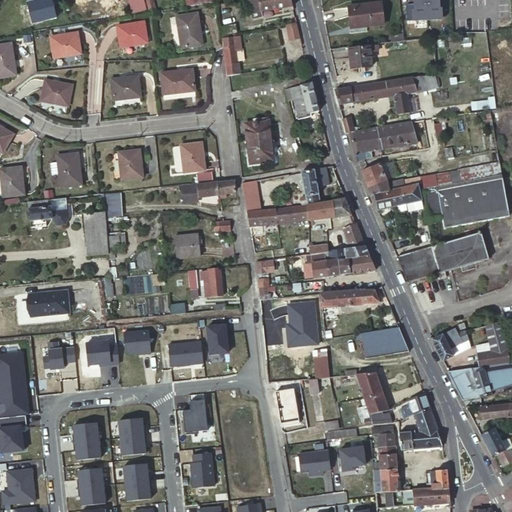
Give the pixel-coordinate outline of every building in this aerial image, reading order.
[(147,9),(145,0),(130,0),(132,11),(147,9)] [(148,0),(151,12),(156,12),(158,11),(155,0),(148,0)] [(262,12),(280,9),(278,0),(249,0),(253,18),(263,17),(262,12)] [(278,0),(280,9),(294,6),(292,0),(278,0)] [(384,24),(381,2),(348,5),(351,28),(384,24)] [(204,45),(200,14),(179,17),(183,48),(204,45)] [(150,42),(146,21),(118,26),(121,47),(150,42)] [(298,23),(287,24),(291,41),(301,39),(298,23)] [(234,25),(221,27),(222,35),(235,33),(234,25)] [(82,53),(78,32),(66,34),(58,35),(51,37),(54,58),(82,53)] [(391,41),(404,40),(403,33),(391,34),(391,41)] [(235,36),(228,38),(228,45),(236,44),(235,36)] [(228,38),(223,38),(224,46),(227,74),(229,74),(239,72),(236,44),(228,45),(228,38)] [(0,73),(15,71),(12,45),(0,46),(0,73)] [(370,52),(370,46),(350,48),(352,68),(372,66),(370,52)] [(196,91),(193,70),(161,73),(164,95),(196,91)] [(436,89),(434,74),(416,77),(418,91),(436,89)] [(141,97),(138,75),(111,78),(113,100),(141,97)] [(416,77),(340,89),(335,90),(339,104),(395,95),(399,114),(411,112),(408,93),(418,91),(416,77)] [(68,107),(72,85),(45,79),(41,101),(68,107)] [(313,82),(312,82),(290,87),(298,119),(312,116),(311,112),(316,111),(320,110),(313,82)] [(476,103),(477,112),(490,110),(489,102),(476,103)] [(312,116),(298,119),(299,126),(313,123),(312,118),(317,117),(316,111),(311,112),(312,116)] [(440,116),(433,118),(437,138),(443,137),(440,116)] [(346,133),(351,132),(357,131),(357,128),(353,128),(350,117),(343,119),(346,133)] [(269,149),(266,120),(245,122),(250,161),(273,159),(273,148),(269,149)] [(413,121),(376,128),(381,149),(417,143),(413,121)] [(0,150),(3,152),(14,134),(0,125),(0,150)] [(376,128),(366,130),(371,151),(381,149),(376,128)] [(357,131),(351,132),(356,156),(358,161),(367,158),(372,157),(371,151),(366,130),(357,131)] [(204,170),(201,141),(180,144),(183,172),(204,170)] [(179,145),(173,146),(175,165),(181,164),(179,145)] [(302,149),(305,160),(306,163),(320,159),(317,146),(302,149)] [(142,177),(139,149),(117,151),(120,179),(142,177)] [(80,184),(78,156),(56,158),(59,186),(80,184)] [(380,163),(362,171),(365,179),(383,172),(384,172),(380,164),(380,163)] [(478,180),(502,175),(500,163),(476,167),(478,180)] [(23,193),(20,166),(0,168),(0,188),(1,195),(23,193)] [(315,169),(318,186),(330,185),(327,167),(315,169)] [(478,180),(476,167),(460,170),(462,182),(478,180)] [(306,197),(307,204),(318,202),(320,202),(318,186),(315,169),(301,172),(305,196),(306,197)] [(439,187),(462,182),(460,170),(436,175),(439,187)] [(368,186),(387,179),(384,172),(383,172),(365,179),(368,186)] [(403,188),(418,184),(421,184),(422,190),(424,190),(439,187),(436,175),(419,178),(404,181),(404,180),(390,182),(391,185),(389,185),(388,181),(387,179),(368,186),(371,195),(374,195),(374,194),(389,191),(403,188)] [(439,187),(424,190),(430,219),(442,217),(444,229),(446,229),(446,228),(509,216),(502,175),(478,180),(462,182),(439,187)] [(217,182),(218,195),(218,199),(225,199),(225,195),(234,191),(234,180),(217,182)] [(197,197),(218,195),(217,182),(196,184),(195,182),(181,184),(182,203),(193,202),(197,197)] [(424,209),(421,200),(418,184),(403,188),(406,203),(407,203),(409,212),(424,209)] [(406,203),(403,188),(389,191),(393,206),(399,205),(406,203)] [(118,191),(100,193),(103,200),(119,198),(118,191)] [(374,194),(374,195),(378,209),(393,206),(389,191),(374,194)] [(233,205),(235,215),(241,214),(238,196),(232,197),(234,205),(233,205)] [(42,200),(27,202),(30,221),(52,218),(52,214),(67,211),(66,197),(42,200)] [(106,215),(121,214),(119,198),(103,200),(104,210),(105,216),(106,215)] [(258,198),(245,200),(247,212),(259,210),(258,198)] [(352,215),(345,199),(333,201),(334,217),(352,215)] [(333,201),(320,202),(318,202),(320,218),(329,217),(334,217),(333,201)] [(318,202),(307,204),(302,205),(291,207),(292,221),(296,220),(296,221),(320,218),(318,202)] [(285,222),(292,221),(291,207),(284,208),(285,222)] [(247,212),(250,226),(285,222),(284,208),(259,210),(247,212)] [(107,252),(105,216),(104,210),(84,212),(87,254),(107,252)] [(212,231),(231,231),(230,221),(212,221),(212,231)] [(364,246),(356,225),(344,229),(349,242),(343,242),(344,248),(344,249),(345,249),(364,246)] [(432,246),(397,256),(409,282),(489,258),(481,230),(478,231),(478,233),(432,246)] [(195,234),(197,255),(221,253),(219,232),(195,234)] [(328,251),(328,247),(327,244),(309,246),(310,254),(324,252),(328,251)] [(325,261),(326,261),(328,260),(338,259),(346,258),(345,249),(344,249),(344,248),(341,249),(341,245),(338,246),(336,246),(337,250),(333,250),(332,246),(328,247),(328,251),(324,252),(325,261)] [(346,258),(348,258),(368,255),(369,255),(365,245),(364,246),(345,249),(346,258)] [(275,259),(277,259),(276,246),(263,248),(265,260),(270,260),(272,259),(274,259),(275,259)] [(306,254),(307,264),(311,263),(325,261),(324,252),(310,254),(306,254)] [(375,270),(368,255),(348,258),(350,273),(375,270)] [(338,259),(340,274),(345,274),(350,273),(348,258),(346,258),(338,259)] [(328,260),(326,261),(328,276),(340,274),(338,259),(328,260)] [(265,260),(256,262),(257,270),(258,277),(258,279),(264,278),(267,278),(269,278),(268,272),(272,271),(270,260),(265,260)] [(313,277),(313,278),(321,277),(323,277),(328,276),(326,261),(325,261),(311,263),(312,268),(313,277)] [(307,264),(301,264),(303,278),(313,277),(312,268),(311,263),(307,264)] [(188,271),(189,289),(197,289),(196,270),(188,271)] [(204,280),(205,297),(222,296),(220,270),(200,271),(201,280),(204,280)] [(259,287),(260,299),(270,298),(270,294),(268,294),(267,286),(259,287)] [(320,293),(320,294),(322,307),(337,306),(337,307),(363,304),(363,303),(379,302),(374,290),(360,289),(359,290),(352,290),(320,293)] [(28,294),(30,316),(67,313),(66,291),(28,294)] [(497,322),(483,326),(494,353),(508,351),(497,322)] [(226,325),(207,327),(210,354),(228,353),(226,325)] [(398,327),(361,333),(362,339),(365,358),(408,351),(400,330),(398,327)] [(455,328),(433,339),(444,361),(455,355),(450,345),(469,337),(467,330),(458,333),(455,328)] [(149,331),(124,333),(126,352),(128,354),(141,353),(141,354),(151,353),(149,331)] [(107,341),(97,343),(100,364),(108,363),(108,365),(117,364),(115,345),(107,346),(107,341)] [(200,341),(167,344),(169,365),(202,362),(200,341)] [(57,342),(52,343),(53,356),(47,357),(48,369),(54,368),(55,369),(63,369),(63,363),(74,362),(73,348),(57,350),(57,342)] [(313,350),(316,378),(317,378),(324,377),(329,377),(326,349),(313,350)] [(499,364),(510,362),(508,351),(494,353),(475,356),(477,367),(483,367),(499,364)] [(19,353),(0,354),(0,376),(4,417),(24,415),(23,402),(27,402),(25,378),(22,379),(19,353)] [(511,362),(510,362),(499,364),(500,373),(511,371),(511,362)] [(483,367),(489,386),(509,381),(511,371),(500,373),(499,364),(483,367)] [(483,367),(477,367),(449,372),(463,399),(481,396),(491,392),(490,389),(489,386),(483,367)] [(296,380),(299,380),(308,379),(307,371),(290,373),(291,380),(296,380)] [(489,386),(490,389),(511,382),(511,371),(509,381),(489,386)] [(360,386),(363,398),(369,414),(385,411),(389,410),(376,372),(357,374),(356,374),(356,375),(360,386)] [(275,382),(279,382),(278,373),(267,373),(268,382),(275,382)] [(344,376),(346,388),(360,386),(356,375),(354,375),(345,376),(344,376)] [(318,393),(317,378),(316,378),(309,379),(310,393),(318,393)] [(279,382),(275,382),(275,390),(286,390),(286,394),(297,393),(296,380),(291,380),(279,382)] [(427,402),(424,394),(408,399),(412,409),(404,412),(406,418),(414,414),(430,409),(427,402)] [(190,410),(183,411),(185,433),(208,430),(205,400),(189,402),(190,410)] [(511,415),(511,402),(480,407),(481,419),(497,417),(511,415)] [(437,431),(430,409),(414,414),(420,431),(411,431),(412,449),(442,445),(437,431)] [(370,418),(372,424),(383,423),(383,419),(387,418),(385,411),(369,414),(370,418)] [(0,417),(0,434),(2,451),(25,449),(24,436),(22,436),(21,432),(21,426),(27,425),(26,414),(24,415),(4,417),(0,417)] [(118,420),(122,455),(146,453),(145,443),(147,443),(145,427),(143,427),(142,418),(118,420)] [(326,430),(339,429),(338,420),(325,422),(326,430)] [(100,457),(97,422),(73,425),(74,434),(72,434),(74,451),(76,450),(77,460),(100,457)] [(382,426),(383,433),(393,432),(393,425),(382,426)] [(494,428),(481,435),(492,458),(494,456),(505,451),(506,451),(509,450),(511,450),(511,449),(508,441),(502,427),(494,428)] [(326,440),(356,436),(355,429),(325,432),(326,440)] [(411,431),(399,432),(401,450),(412,449),(411,431)] [(377,433),(378,445),(394,444),(393,432),(383,433),(377,433)] [(395,451),(394,444),(378,445),(380,470),(396,469),(395,451)] [(365,465),(362,447),(339,450),(342,471),(351,470),(350,467),(353,467),(365,465)] [(323,471),(330,470),(328,450),(298,454),(301,473),(308,472),(314,472),(315,475),(323,474),(323,471)] [(505,451),(494,456),(501,469),(511,463),(506,451),(505,451)] [(214,486),(211,453),(193,455),(194,463),(191,464),(193,488),(214,486)] [(123,466),(127,501),(151,499),(150,489),(152,489),(150,473),(148,473),(147,464),(123,466)] [(27,467),(4,471),(8,490),(1,491),(3,504),(33,499),(30,481),(28,481),(27,474),(29,474),(27,467)] [(105,504),(102,468),(78,471),(79,480),(77,480),(78,497),(81,497),(81,506),(105,504)] [(396,469),(380,470),(374,470),(374,481),(397,479),(396,469)] [(429,471),(430,488),(430,489),(448,489),(448,488),(446,469),(429,471)] [(397,479),(374,481),(375,485),(375,491),(382,491),(382,492),(398,491),(398,490),(397,479)] [(449,488),(448,488),(448,489),(430,489),(430,488),(410,490),(404,490),(398,490),(398,491),(382,492),(382,491),(375,491),(376,509),(377,508),(450,502),(449,488)] [(238,511),(259,511),(260,511),(261,511),(260,503),(238,507),(238,511)]
